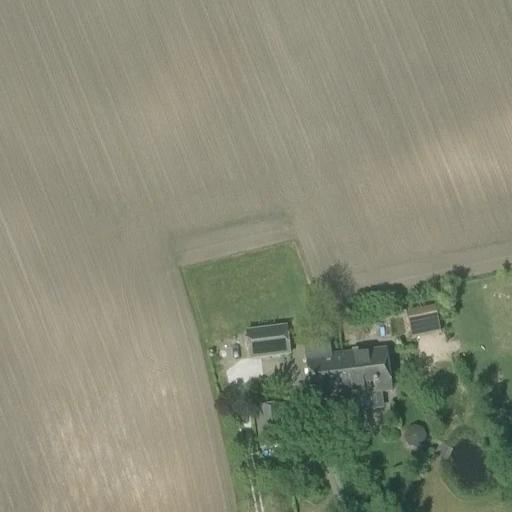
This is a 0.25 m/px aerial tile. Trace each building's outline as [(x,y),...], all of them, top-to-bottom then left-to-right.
[(440,314),(438,300),(410,304),(412,317),(440,314)] [(408,322),(413,340),(441,332),(436,315),(408,322)] [(250,361),(290,356),(287,328),(247,333),(250,361)] [(342,355),(347,398),(391,393),(386,349),(342,355)] [(312,403),(347,398),(342,355),(307,359),(312,403)] [(261,449),(289,446),(284,406),(256,410),(261,449)] [(416,450),(423,446),(426,438),(422,430),(414,428),(406,432),(404,440),(408,448),(416,450)]
